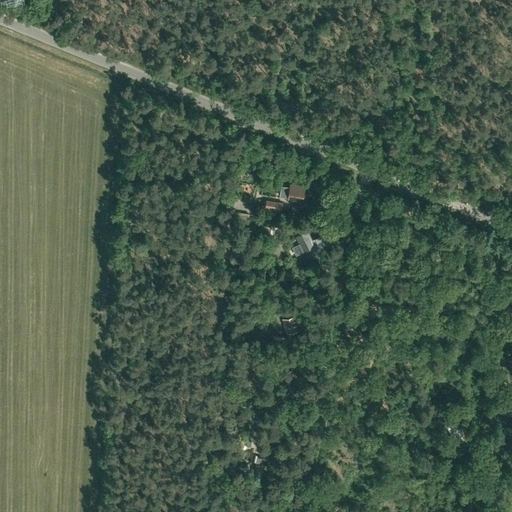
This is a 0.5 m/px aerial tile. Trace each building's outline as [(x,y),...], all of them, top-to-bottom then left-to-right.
[(291,184),(288,199),(302,202),(305,187),(291,184)] [(260,240),(275,240),(275,229),(261,228),(260,240)] [(307,230),(297,236),(307,258),(311,256),(312,257),(314,256),(314,255),(318,253),(307,230)] [(300,329),(296,315),(283,318),(287,333),(300,329)] [(451,428),(457,442),(465,438),(459,425),(451,428)] [(261,477),(265,458),(257,457),(254,476),(261,477)]
